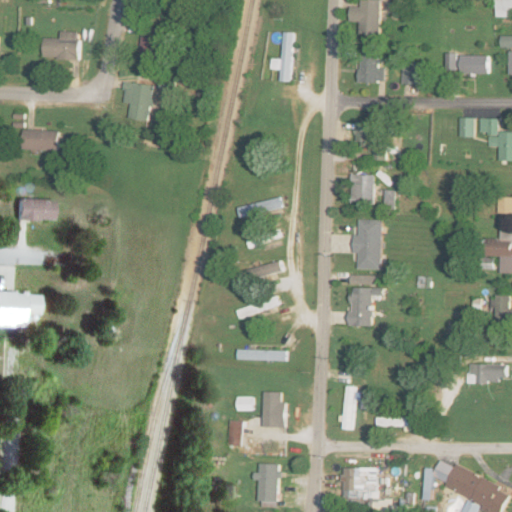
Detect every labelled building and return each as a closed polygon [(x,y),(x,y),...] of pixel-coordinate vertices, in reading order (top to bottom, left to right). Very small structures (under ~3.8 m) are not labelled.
[(351,21),(361,21),(361,33),(382,34),(382,0),(361,0),(361,6),(352,6),(351,21)] [(511,0),(498,0),(498,16),(511,16),(511,0)] [(142,60),(161,60),(163,27),(144,26),(142,60)] [(63,37),(46,37),(46,58),(81,59),(82,31),(63,30),(63,37)] [(292,82),(294,32),(285,31),(283,58),(273,57),(272,69),(282,69),(281,81),(292,82)] [(511,35),(503,35),(503,47),(511,47),(511,35)] [(360,82),(386,82),(387,67),(380,67),(380,50),(361,49),(360,82)] [(460,52),(448,52),(448,72),(460,72),(460,52)] [(492,55),(464,54),(464,73),(492,74),(492,55)] [(427,84),(428,63),(404,63),(404,84),(427,84)] [(160,87),(175,90),(177,80),(161,77),(160,87)] [(152,121),(157,85),(128,81),(125,102),(133,103),(131,118),(152,121)] [(477,135),(477,117),(463,117),(463,136),(477,135)] [(501,118),(483,118),(482,131),(491,131),(491,145),(503,146),(502,159),(511,159),(511,130),(501,131),(501,118)] [(374,145),(374,136),(381,136),(382,121),(358,121),(357,145),(374,145)] [(62,150),(63,130),(26,129),(25,148),(62,150)] [(389,145),(375,145),(375,159),(388,160),(389,145)] [(353,203),(375,204),(377,174),(354,173),(353,203)] [(386,203),(397,204),(397,189),(387,189),(386,203)] [(286,207),(283,196),(240,207),(243,218),(286,207)] [(511,196),(501,196),(501,212),(511,212),(511,196)] [(52,199),(16,198),(15,219),(52,220),(52,199)] [(384,219),(360,219),(360,234),(355,234),(355,253),(359,253),(359,268),(383,269),(384,219)] [(489,238),(489,255),(504,256),(504,272),(511,272),(511,229),(504,229),(503,238),(489,238)] [(285,273),(284,262),(255,266),(257,277),(285,273)] [(382,274),(352,274),(352,284),(382,284),(382,274)] [(351,325),(374,325),(374,296),(385,296),(385,288),(353,288),(353,309),(351,309),(351,325)] [(22,314),(37,314),(37,293),(0,292),(0,326),(21,327),(22,314)] [(511,294),(495,294),(495,323),(511,323),(511,294)] [(241,316),(283,306),(281,296),(239,307),(241,316)] [(239,359),(289,360),(289,350),(240,349),(239,359)] [(509,376),(510,364),(471,363),(470,382),(501,383),(501,376),(509,376)] [(265,426),(288,427),(289,402),(284,402),(284,391),(266,391),(265,426)] [(239,410),(255,410),(255,396),(239,396),(239,410)] [(378,417),(378,427),(422,426),(422,403),(406,403),(406,417),(378,417)] [(230,444),(245,445),(246,420),(232,419),(230,444)] [(426,499),(435,500),(436,476),(448,481),(447,488),(484,502),(484,511),(486,511),(504,511),(511,494),(511,493),(501,490),(502,483),(458,465),(455,465),(442,460),(439,468),(428,467),(426,499)] [(262,480),(261,506),(280,507),(282,463),(261,462),(261,471),(256,471),(256,479),(262,480)] [(380,468),(344,467),(344,498),(379,499),(380,468)] [(480,511),(483,505),(469,499),(464,511),(480,511)]
